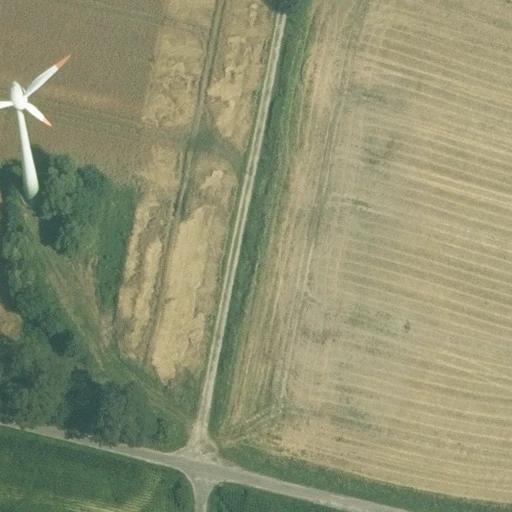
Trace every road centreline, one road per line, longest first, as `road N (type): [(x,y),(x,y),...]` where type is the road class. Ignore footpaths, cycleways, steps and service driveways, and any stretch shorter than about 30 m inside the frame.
road 1 (track): [(201,447),(287,0)]
road 2 (track): [(90,446),(87,377),(35,204)]
road 3 (track): [(372,511),(183,466),(176,472)]
road 4 (unclassified): [(176,472),(0,423)]
